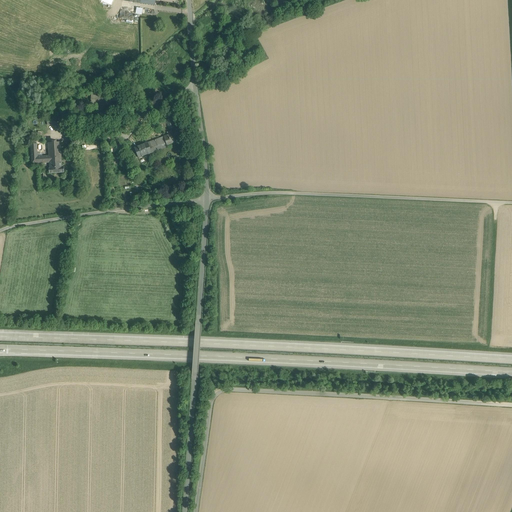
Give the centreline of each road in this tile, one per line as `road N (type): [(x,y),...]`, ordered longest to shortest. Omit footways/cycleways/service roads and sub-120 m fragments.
road 1 (motorway): [(0,348),(511,372)]
road 2 (motorway): [(511,359),(0,336)]
road 3 (unclassified): [(195,511),(210,416),(224,397),(511,407)]
road 4 (unclassified): [(206,198),(184,511)]
road 5 (track): [(206,198),(277,191),(511,202)]
road 6 (unclassified): [(0,231),(206,198)]
road 7 (unclassified): [(189,0),(206,198)]
